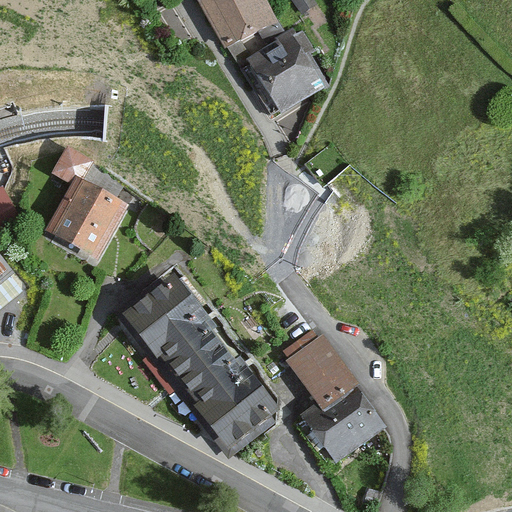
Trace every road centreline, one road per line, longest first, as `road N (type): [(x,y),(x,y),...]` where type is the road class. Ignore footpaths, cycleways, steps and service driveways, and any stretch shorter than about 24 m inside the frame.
road 1 (residential): [(393,511),(403,450),(398,425),(287,279),(278,259),(285,182)]
road 2 (residential): [(284,511),(64,394),(0,372)]
